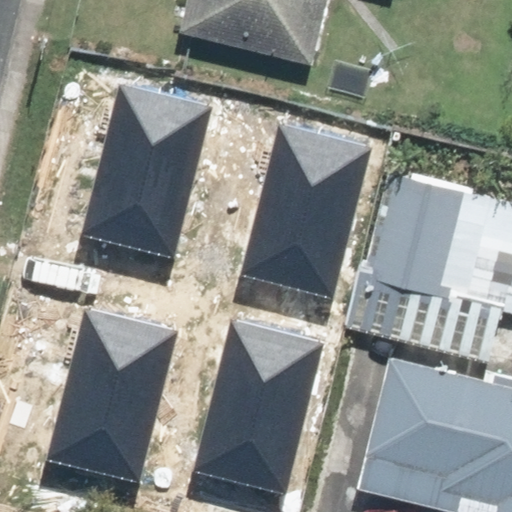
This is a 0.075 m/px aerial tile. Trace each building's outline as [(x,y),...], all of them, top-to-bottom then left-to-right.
[(196,0),(191,21),(320,54),(333,0),(196,0)] [(128,91),(87,242),(174,265),(215,114),(128,91)] [(283,121),(242,272),(329,295),(370,144),(283,121)] [(511,195),(396,166),(372,260),(369,260),(354,320),(496,356),(510,302),(511,303),(511,195)] [(91,311),(50,462),(137,486),(178,334),(91,311)] [(243,327),(202,479),(289,502),(330,351),(243,327)] [(511,511),(511,375),(401,348),(369,478),(467,502),(464,511),(511,511)]
